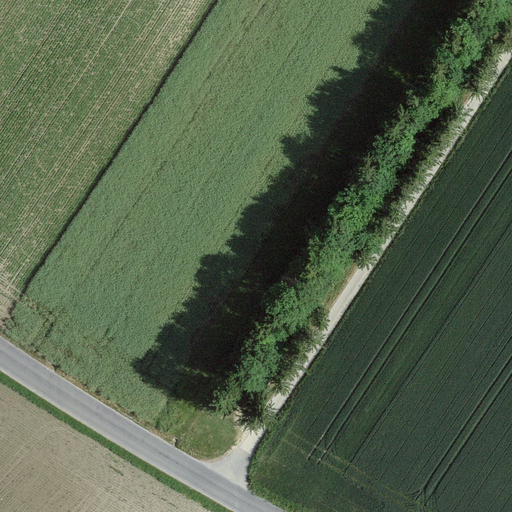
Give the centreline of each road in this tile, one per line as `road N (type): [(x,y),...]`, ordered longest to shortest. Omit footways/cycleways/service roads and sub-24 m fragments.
road 1 (track): [(511,47),(218,487)]
road 2 (unclassified): [(264,511),(0,352)]
